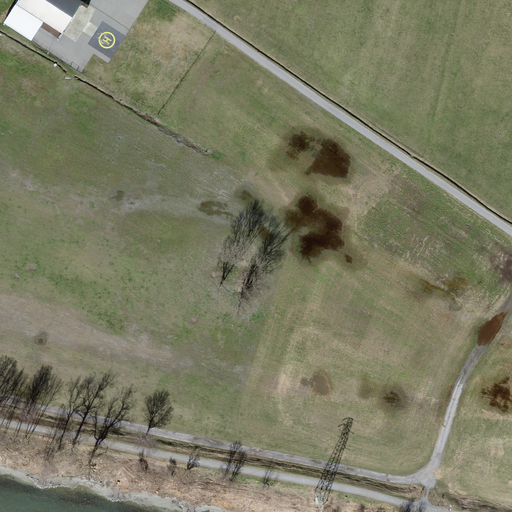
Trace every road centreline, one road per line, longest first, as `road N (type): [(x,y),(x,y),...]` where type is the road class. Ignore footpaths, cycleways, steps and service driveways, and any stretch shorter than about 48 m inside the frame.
road 1 (track): [(429,485),(0,400)]
road 2 (track): [(171,0),(511,232)]
road 3 (track): [(511,311),(473,372),(424,509)]
